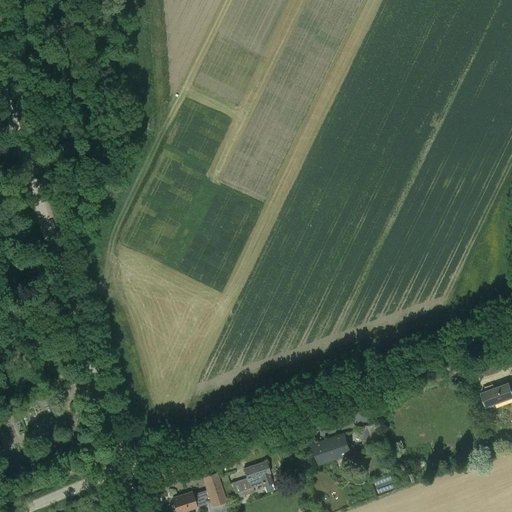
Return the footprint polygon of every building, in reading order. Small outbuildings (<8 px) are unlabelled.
[(494,407),(494,404),(511,397),(511,393),(511,390),(511,389),(511,380),(508,383),(494,388),(493,385),(484,388),(485,391),(481,393),(486,406),(487,406),(487,407),(488,407),(491,408),(494,407)] [(367,426),(358,430),(362,444),(373,441),(367,426)] [(312,444),(319,466),(351,455),(344,433),(312,444)] [(235,493),(243,491),(262,484),(263,487),(272,484),(269,474),(270,473),(266,460),(242,468),(246,478),(231,483),(235,493)] [(225,501),(216,473),(203,477),(207,490),(192,495),(191,492),(172,498),(174,505),(173,507),(175,511),(176,511),(179,511),(196,507),(195,506),(211,501),(212,506),(225,501)]
